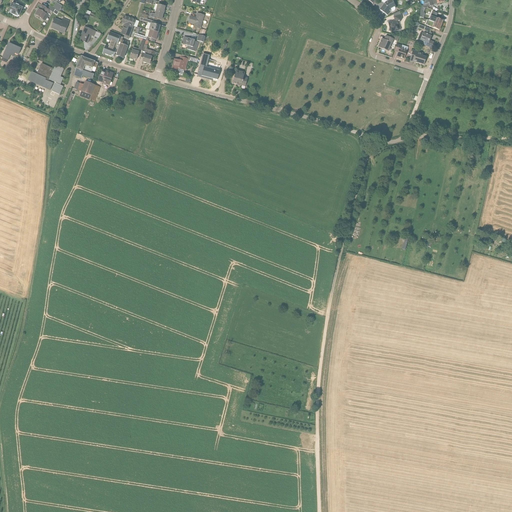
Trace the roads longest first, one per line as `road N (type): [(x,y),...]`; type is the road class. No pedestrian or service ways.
road 1 (track): [(0,401),(27,303),(50,127),(71,75),(63,46)]
road 2 (track): [(367,155),(320,363),(319,511)]
road 3 (unclassified): [(400,140),(156,78)]
road 4 (residential): [(156,78),(19,26)]
road 5 (residential): [(350,0),(376,20),(371,54),(428,73)]
